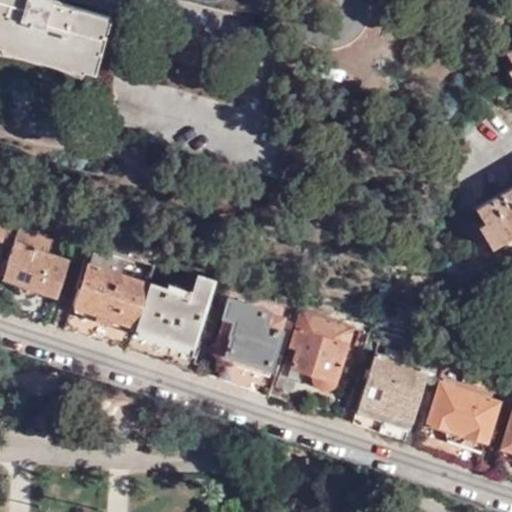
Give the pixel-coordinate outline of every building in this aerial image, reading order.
[(107,74),(123,16),(65,0),(0,0),(0,44),(10,48),(8,54),(91,77),(93,71),(107,74)] [(255,52),(249,44),(220,35),(215,50),(197,44),(191,61),(156,50),(147,78),(244,105),(254,68),(255,52)] [(511,187),(477,208),(484,223),(478,227),(490,246),(511,232),(511,187)] [(0,305),(3,306),(44,320),(65,257),(46,251),(50,241),(16,230),(2,273),(0,272),(0,305)] [(126,348),(149,280),(118,270),(121,260),(93,251),(89,261),(86,260),(62,326),(126,348)] [(126,348),(191,369),(199,342),(192,339),(212,277),(196,272),(188,293),(149,280),(126,348)] [(268,394),(276,372),(292,322),(229,302),(216,344),(227,347),(217,378),(268,394)] [(298,404),(335,416),(342,393),(330,389),(350,328),(299,313),(289,346),(297,349),(288,375),(276,372),(268,394),(298,404)] [(354,423),(407,440),(433,355),(380,338),(354,423)] [(449,454),(479,464),(498,400),(459,388),(465,366),(443,359),(417,443),(449,454)] [(511,475),(511,410),(494,469),(511,475)]
